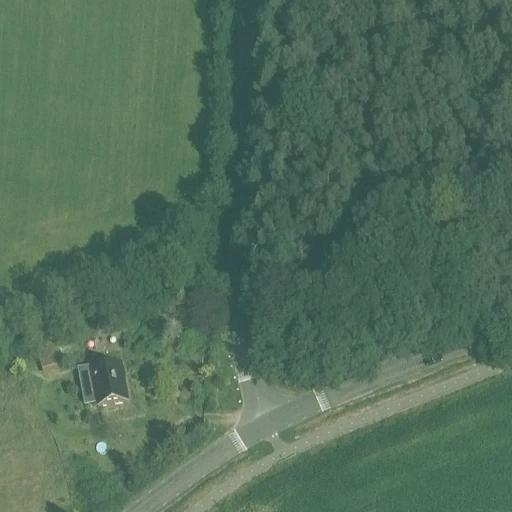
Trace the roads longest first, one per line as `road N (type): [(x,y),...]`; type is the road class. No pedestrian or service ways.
road 1 (unclassified): [(267,424),(245,372),(233,261),(248,0)]
road 2 (tertiary): [(267,424),(511,325)]
road 3 (tertiary): [(138,511),(267,424)]
